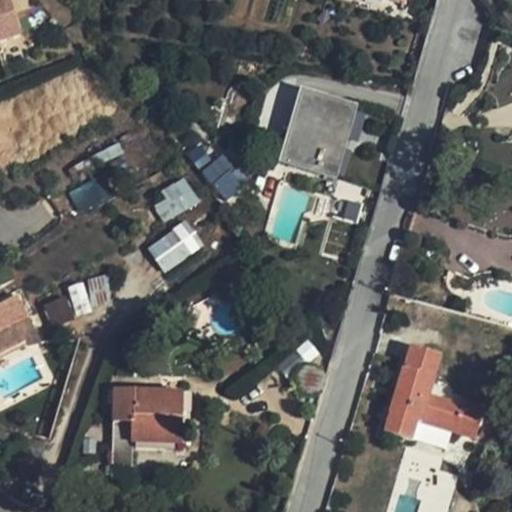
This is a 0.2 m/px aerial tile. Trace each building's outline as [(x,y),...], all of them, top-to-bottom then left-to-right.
[(0,0),(0,42),(20,38),(11,0),(0,0)] [(355,103),(311,89),(288,154),(335,169),(355,103)] [(212,171),(224,187),(240,174),(228,159),(212,171)] [(162,190),(166,197),(153,206),(164,223),(199,200),(183,176),(162,190)] [(187,220),(147,245),(163,271),(204,247),(187,220)] [(100,274),(68,289),(69,293),(43,305),(53,327),(112,298),(100,274)] [(27,319),(0,333),(0,354),(26,341),(30,348),(39,343),(27,319)] [(435,350),(412,339),(402,364),(398,362),(377,426),(406,434),(412,418),(470,438),(481,405),(457,398),(455,405),(422,394),(435,350)] [(116,394),(114,425),(132,426),(132,442),(178,445),(181,397),(173,397),(116,394)] [(132,426),(114,425),(110,484),(131,485),(132,442),(132,426)]
